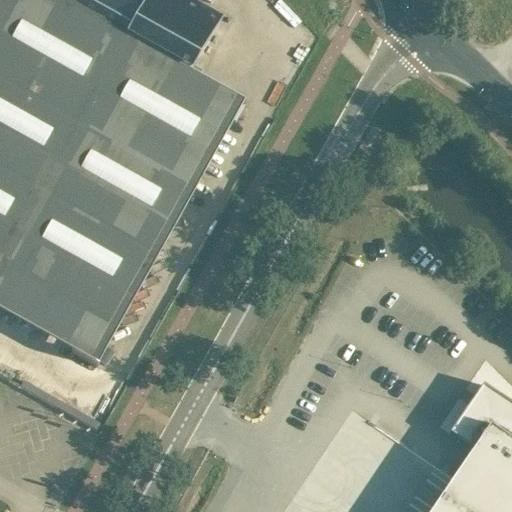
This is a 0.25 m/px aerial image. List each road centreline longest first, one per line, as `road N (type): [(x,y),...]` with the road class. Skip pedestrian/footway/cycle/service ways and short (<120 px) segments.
road 1 (unclassified): [(136,511),(412,10)]
road 2 (tertiary): [(511,109),(412,10)]
